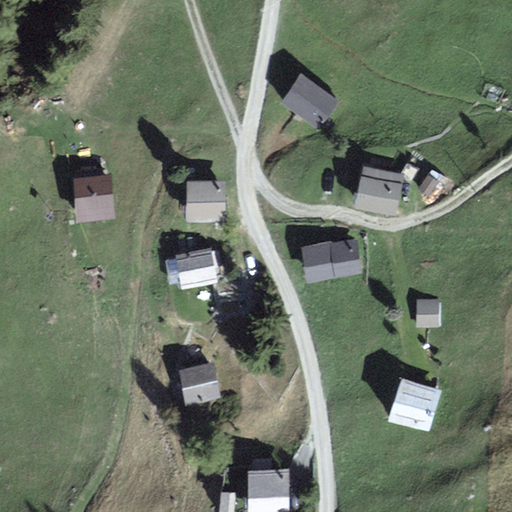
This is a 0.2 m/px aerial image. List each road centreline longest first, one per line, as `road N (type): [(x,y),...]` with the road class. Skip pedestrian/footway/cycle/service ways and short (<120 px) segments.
road 1 (track): [(332,511),(321,401),(249,193),(274,0)]
road 2 (track): [(511,166),(463,205),(421,222),(386,227),(295,215),(246,157),(195,0)]
